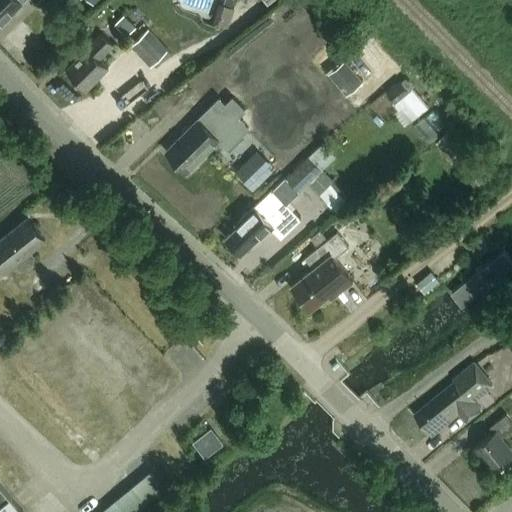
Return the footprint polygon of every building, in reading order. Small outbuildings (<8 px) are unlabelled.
[(0,0),(0,23),(21,3),(19,0),(0,0)] [(224,0),(217,24),(228,28),(234,9),(232,8),(233,4),(233,2),(232,0),(224,0)] [(116,26),(127,36),(136,27),(125,17),(116,26)] [(130,47),(150,68),(170,49),(150,28),(130,47)] [(113,44),(102,33),(87,48),(89,49),(67,71),(85,90),(107,67),(99,59),(113,44)] [(344,62),(329,75),(347,96),(362,83),(344,62)] [(387,92),(395,102),(393,104),(409,123),(429,107),(404,78),(387,92)] [(186,171),(218,139),(238,120),(221,103),(202,122),(199,120),(167,152),(186,171)] [(435,143),(477,190),(491,178),(449,130),(435,143)] [(250,157),(235,172),(253,190),(269,175),(250,157)] [(287,180),(286,181),(299,193),(299,194),(321,171),(309,157),(287,180)] [(241,246),(244,250),(260,236),(263,238),(273,229),(282,239),(301,219),(287,205),(289,203),(299,193),(286,181),(287,180),(285,178),(272,191),(272,190),(255,207),(254,206),(237,223),(239,225),(226,237),(238,249),(241,246)] [(333,182),(320,195),(336,212),(349,199),(333,182)] [(45,242),(26,220),(0,241),(0,267),(5,274),(15,266),(19,271),(25,272),(32,265),(33,260),(29,255),(45,242)] [(316,245),(325,237),(319,230),(309,237),(316,245)] [(347,246),(336,231),(303,256),(313,269),(291,285),(309,308),(328,294),(330,297),(351,281),(333,257),(347,246)] [(511,261),(511,258),(504,248),(446,292),(455,305),(511,261)] [(431,272),(418,283),(425,291),(438,280),(431,272)] [(75,286),(66,318),(95,326),(100,307),(86,303),(89,291),(75,286)] [(493,384),(475,362),(454,379),(456,380),(415,414),(431,434),(459,411),(466,420),(481,408),(473,400),(493,384)] [(511,455),(511,453),(501,438),(511,429),(511,420),(507,414),(491,426),(495,432),(474,448),(492,471),(511,455)] [(206,457),(223,443),(212,429),(195,443),(206,457)] [(0,511),(21,511),(0,486),(0,511)]
